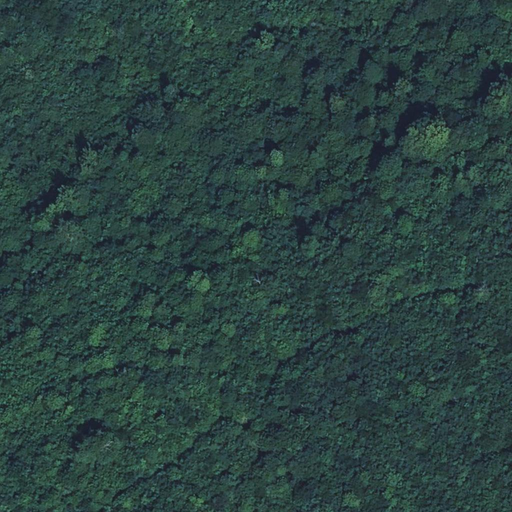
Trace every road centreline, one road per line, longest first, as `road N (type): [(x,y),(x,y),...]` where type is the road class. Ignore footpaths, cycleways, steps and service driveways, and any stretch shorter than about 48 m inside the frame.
road 1 (track): [(511,114),(307,253),(259,314),(209,511)]
road 2 (track): [(173,0),(0,73)]
